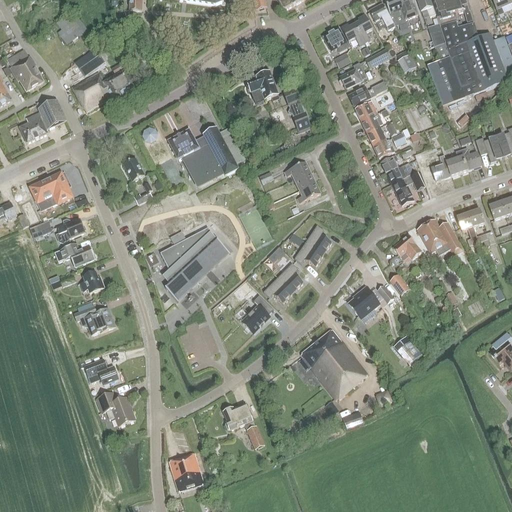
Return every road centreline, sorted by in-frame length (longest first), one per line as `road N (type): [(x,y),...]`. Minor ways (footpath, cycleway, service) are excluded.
road 1 (residential): [(155,414),(210,396),(259,362),(388,224)]
road 2 (tertiary): [(155,414),(141,305),(76,143)]
road 3 (tertiary): [(82,140),(279,35)]
road 4 (residential): [(388,224),(299,26)]
road 5 (residential): [(388,224),(511,179)]
